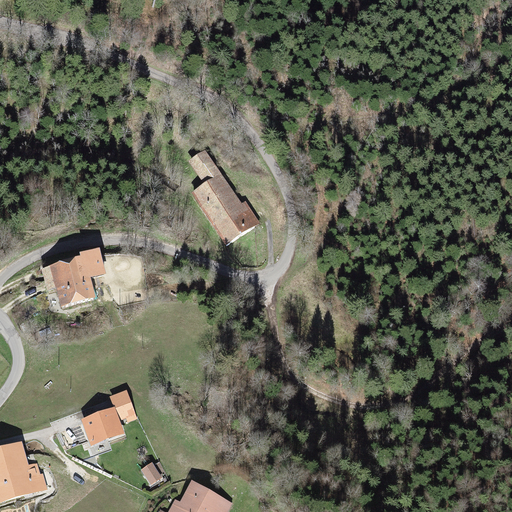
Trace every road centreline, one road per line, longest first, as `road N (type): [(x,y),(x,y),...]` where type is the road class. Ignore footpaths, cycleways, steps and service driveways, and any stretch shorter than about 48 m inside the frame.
road 1 (unclassified): [(0,19),(194,87),(241,117),(276,164),(290,200),(288,251),(267,273)]
road 2 (track): [(267,273),(291,370),(311,388),(359,407),(423,389),(475,344),(511,325)]
road 3 (residential): [(0,277),(57,245),(116,236),(231,271),(267,273)]
